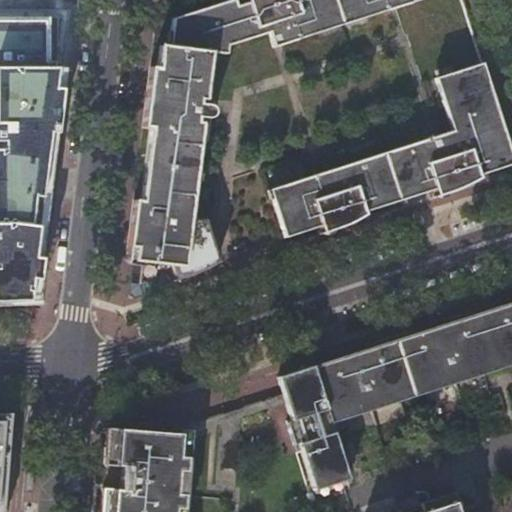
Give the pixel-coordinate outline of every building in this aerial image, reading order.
[(8,0),(8,5),(69,14),(70,0),(8,0)] [(233,0),(230,0),(169,19),(169,38),(169,51),(165,51),(162,51),(155,98),(161,99),(158,121),(154,121),(139,224),(139,225),(146,228),(143,252),(138,252),(136,266),(144,268),(143,288),(177,277),(221,263),(214,246),(189,243),(204,129),(197,128),(198,122),(209,123),(211,122),(214,119),(215,117),(213,112),(200,110),(200,104),(208,104),(213,58),(229,59),(230,52),(231,43),(268,30),(271,38),(276,51),(320,36),(318,29),(341,21),(364,14),(366,22),(433,0),(282,0),(284,4),(263,10),(261,5),(237,12),(233,0)] [(225,0),(169,18),(169,19),(230,0),(225,0)] [(343,29),(366,22),(364,14),(341,21),(343,29)] [(318,29),(320,36),(343,29),(341,21),(318,29)] [(231,43),(230,52),(271,38),(268,30),(231,43)] [(441,97),(449,124),(456,122),(457,123),(460,133),(453,135),(294,186),(297,197),(275,204),(287,241),(335,227),(333,219),(355,212),(356,219),(402,204),(400,198),(411,195),(409,190),(435,182),(438,192),(451,188),(449,182),(471,175),(473,181),(511,168),(511,150),(485,67),(454,77),(444,80),(448,94),(441,97)] [(438,82),(444,80),(454,77),(452,68),(436,74),(438,82)] [(436,83),(441,97),(448,94),(444,80),(438,82),(436,83)] [(36,110),(56,113),(58,96),(6,88),(3,105),(36,110)] [(3,105),(0,104),(0,180),(21,184),(27,158),(32,159),(33,158),(38,154),(41,148),(41,142),(38,137),(37,135),(32,134),(36,110),(3,105)] [(456,122),(449,124),(450,125),(453,135),(460,133),(457,123),(456,122)] [(297,197),(294,186),(269,195),(272,205),(275,204),(297,197)] [(144,268),(136,266),(133,298),(139,300),(180,287),(177,277),(143,288),(144,268)] [(352,355),(340,359),(320,365),(319,361),(285,372),(300,419),(296,421),(303,442),(308,441),(311,452),(323,488),(356,477),(337,420),(336,416),(369,406),(370,411),(393,404),(391,398),(411,392),(410,385),(437,377),(439,383),(459,377),(461,382),(477,377),(475,372),(493,366),(492,359),(511,353),(511,297),(511,298),(511,300),(511,304),(502,307),(453,322),(452,317),(433,323),(435,328),(423,332),(370,349),(369,344),(350,350),(352,355)] [(501,302),(502,307),(511,304),(511,300),(511,298),(501,302)] [(432,318),(433,323),(452,317),(450,312),(432,318)] [(420,322),(422,327),(433,323),(432,318),(420,322)] [(422,327),(423,332),(435,328),(433,323),(422,327)] [(349,344),(350,350),(369,344),(368,338),(349,344)] [(337,347),(339,353),(350,350),(349,344),(337,347)] [(350,350),(339,353),(340,359),(352,355),(350,350)] [(477,377),(511,364),(511,353),(492,359),(493,366),(475,372),(477,377)] [(391,398),(393,404),(461,382),(459,377),(439,383),(437,377),(410,385),(411,392),(391,398)] [(336,416),(337,420),(370,411),(369,406),(336,416)] [(242,486),(248,418),(230,424),(225,484),(242,486)] [(179,511),(181,505),(189,505),(190,493),(181,493),(183,469),(192,469),(193,457),(185,456),(187,432),(172,430),(116,425),(113,464),(120,465),(118,488),(111,487),(109,511),(179,511)] [(198,433),(187,432),(185,456),(193,457),(196,457),(198,433)] [(308,441),(303,442),(307,454),(311,452),(308,441)] [(120,465),(113,464),(111,487),(118,488),(120,465)] [(196,469),(192,469),(183,469),(181,493),(190,493),(194,494),(196,469)] [(356,477),(323,488),(326,497),(359,486),(356,477)] [(470,511),(463,490),(427,501),(430,511),(424,511),(424,510),(417,511),(406,511),(405,508),(394,511),(470,511)] [(403,500),(405,508),(406,511),(417,511),(424,510),(424,511),(430,511),(427,501),(425,493),(403,500)]
